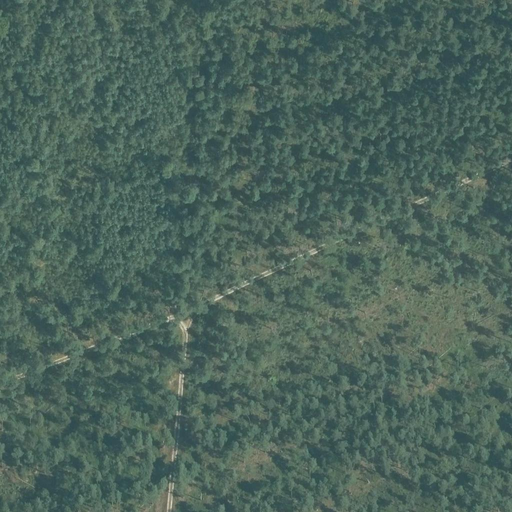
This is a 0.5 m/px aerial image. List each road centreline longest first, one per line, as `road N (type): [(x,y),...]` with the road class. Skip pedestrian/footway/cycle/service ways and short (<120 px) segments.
road 1 (track): [(511,163),(184,316),(0,386)]
road 2 (track): [(166,511),(184,316)]
